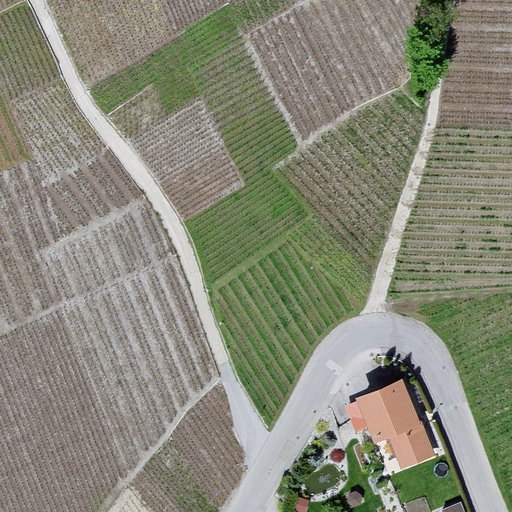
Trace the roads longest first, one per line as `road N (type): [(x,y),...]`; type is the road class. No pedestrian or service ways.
road 1 (track): [(273,465),(240,403),(175,232),(68,77),(35,0)]
road 2 (residential): [(246,511),(342,347),(387,332),(431,362),(492,511)]
road 3 (track): [(363,334),(429,127),(448,0)]
